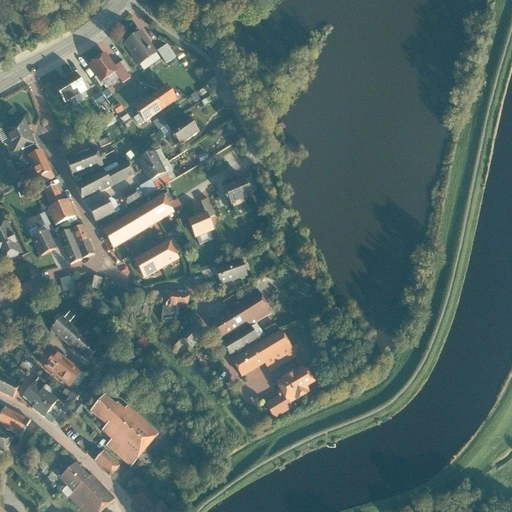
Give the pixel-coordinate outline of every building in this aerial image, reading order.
[(157,52),(142,30),(124,42),(139,65),(157,52)] [(172,59),(164,47),(158,51),(166,63),(172,59)] [(115,66),(106,52),(89,64),(102,82),(115,72),(118,70),(115,66)] [(120,62),(115,66),(118,70),(115,72),(123,83),(131,77),(120,62)] [(76,75),(55,87),(63,102),(84,90),(76,75)] [(166,86),(152,96),(161,110),(176,100),(166,86)] [(98,105),(108,101),(103,90),(93,95),(98,105)] [(136,107),(145,121),(161,110),(152,96),(136,107)] [(154,121),(160,130),(169,124),(163,115),(154,121)] [(170,129),(180,145),(199,132),(189,116),(170,129)] [(38,143),(27,118),(4,128),(15,152),(22,149),(35,144),(38,143)] [(37,150),(35,144),(22,149),(24,155),(37,150)] [(97,148),(82,154),(89,171),(104,166),(97,148)] [(35,167),(27,171),(34,187),(56,178),(44,150),(30,156),(35,167)] [(156,151),(138,159),(149,182),(167,173),(156,151)] [(74,177),(89,171),(82,154),(67,160),(74,177)] [(24,155),(13,160),(18,173),(30,168),(24,155)] [(128,161),(76,189),(83,202),(135,175),(128,161)] [(246,181),(225,190),(232,207),(253,198),(246,181)] [(46,192),(53,208),(67,203),(59,186),(46,192)] [(135,190),(122,197),(128,208),(141,201),(135,190)] [(164,196),(149,205),(159,223),(175,215),(164,196)] [(108,199),(89,209),(96,223),(115,213),(108,199)] [(202,203),(207,214),(209,219),(216,216),(208,199),(202,203)] [(70,201),(67,203),(53,208),(51,210),(59,226),(78,217),(70,201)] [(149,205),(133,213),(144,232),(159,223),(149,205)] [(133,213),(119,222),(129,240),(144,232),(133,213)] [(46,214),(35,219),(41,230),(51,225),(46,214)] [(207,214),(188,222),(195,239),(214,231),(209,219),(207,214)] [(119,222),(103,231),(114,249),(129,240),(119,222)] [(24,255),(10,223),(0,227),(0,258),(3,264),(24,255)] [(84,226),(73,231),(79,245),(90,240),(84,226)] [(50,231),(33,240),(43,258),(59,250),(50,231)] [(79,245),(73,231),(60,236),(66,250),(79,245)] [(90,240),(79,245),(85,258),(96,254),(90,240)] [(171,242),(153,252),(163,270),(181,259),(171,242)] [(85,258),(79,245),(66,250),(72,264),(85,258)] [(153,252),(135,262),(145,280),(163,270),(153,252)] [(35,266),(30,254),(23,258),(28,269),(35,266)] [(242,260),(216,269),(222,286),(248,277),(242,260)] [(103,279),(87,275),(84,287),(101,290),(103,279)] [(304,283),(299,292),(308,296),(313,287),(304,283)] [(257,291),(227,310),(229,314),(211,324),(222,340),(239,329),(241,333),(272,314),(257,291)] [(177,293),(168,293),(167,307),(175,307),(177,293)] [(185,294),(177,293),(175,307),(184,308),(185,294)] [(147,320),(153,297),(142,294),(139,308),(130,305),(128,315),(147,320)] [(234,295),(222,301),(225,306),(236,300),(234,295)] [(4,311),(0,315),(0,328),(11,318),(4,311)] [(63,316),(50,331),(88,363),(100,348),(92,341),(98,335),(92,331),(87,337),(83,334),(88,328),(84,323),(78,330),(70,323),(76,316),(70,311),(64,318),(63,316)] [(193,324),(171,347),(177,352),(185,344),(190,349),(204,335),(193,324)] [(251,328),(223,345),(230,356),(258,339),(251,328)] [(173,331),(163,342),(169,347),(179,336),(173,331)] [(282,331),(232,360),(243,378),(265,365),(270,373),(298,358),(282,331)] [(138,341),(142,349),(151,344),(147,337),(138,341)] [(82,372),(56,352),(44,369),(70,388),(82,372)] [(302,367),(277,382),(283,394),(266,404),(276,420),(293,409),(290,404),(311,393),(309,388),(317,383),(309,369),(305,372),(302,367)] [(21,386),(3,377),(0,382),(0,392),(14,399),(21,386)] [(32,409),(44,418),(58,401),(43,390),(41,392),(32,386),(23,398),(34,407),(32,409)] [(77,400),(79,398),(74,394),(61,409),(67,414),(70,410),(77,415),(84,407),(77,400)] [(112,441),(106,447),(130,468),(160,435),(128,408),(125,410),(118,403),(116,405),(106,396),(91,413),(108,426),(102,432),(112,441)] [(31,421),(0,404),(0,424),(23,436),(31,421)] [(0,451),(5,454),(14,438),(0,430),(0,451)] [(119,466),(104,452),(94,462),(110,477),(119,466)] [(73,494),(69,498),(81,511),(101,511),(115,500),(93,476),(91,479),(76,463),(59,479),(73,494)] [(169,511),(144,487),(131,499),(143,511),(169,511)]
